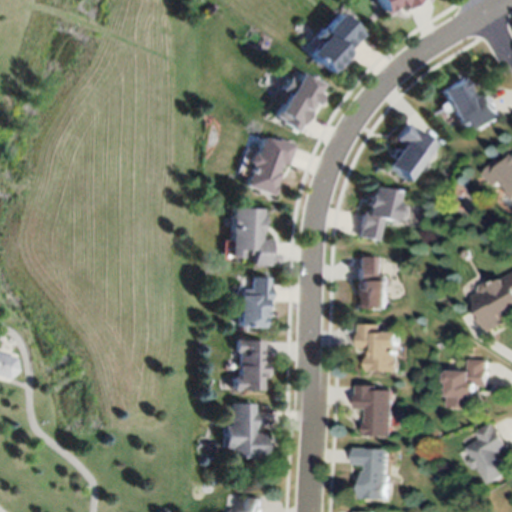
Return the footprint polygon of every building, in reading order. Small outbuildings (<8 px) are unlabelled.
[(417,0),(406,7),(402,1),(383,13),(375,0),(417,0)] [(336,11),(361,34),(345,51),(349,55),(331,75),(307,53),(324,33),(319,29),(336,11)] [(296,72),(317,85),(313,92),(317,95),(311,104),(307,101),(302,108),(308,112),(296,131),(280,121),(281,120),(272,115),(283,95),(276,91),(285,76),(291,79),(296,72)] [(442,87),(463,75),(474,95),(477,93),(479,97),(487,92),(500,115),(478,127),(474,121),(464,127),(442,87)] [(404,122),(434,143),(422,159),(420,158),(406,178),(387,164),(402,144),(393,138),(404,122)] [(260,136),(273,140),(273,138),(291,144),(284,164),(278,162),(275,171),(279,172),(271,194),(245,186),(251,165),(249,164),(247,160),(248,155),(251,153),(254,154),(260,136)] [(483,174),(497,159),(502,164),(511,154),(511,197),(507,193),(511,189),(502,181),(497,186),(483,174)] [(358,235),(364,210),(368,211),(369,205),(366,204),(369,192),(372,193),(374,184),(400,190),(397,200),(400,201),(396,222),(384,220),(379,239),(358,235)] [(230,206),(260,207),(260,216),(263,216),(263,227),(259,227),(259,239),(270,239),(270,264),(251,264),(251,248),(242,248),(242,258),(230,258),(230,206)] [(467,249),(470,253),(468,257),(463,257),(460,253),(462,249),(467,249)] [(360,256),(377,256),(377,278),(385,278),(385,306),(364,306),(364,293),(360,293),(360,256)] [(511,272),(511,310),(502,316),(506,322),(489,331),(476,308),(479,307),(472,295),(480,291),(479,288),(481,284),(487,281),(493,284),(511,272)] [(251,276),(268,276),(268,286),(269,286),(269,301),(261,301),(261,325),(236,324),(237,294),(243,294),(243,289),(251,289),(251,276)] [(357,322),(378,323),(378,330),(397,331),(395,372),(364,370),(365,354),(369,354),(369,349),(355,349),(357,322)] [(263,339),(263,362),(266,362),(266,380),(262,380),(261,390),(230,390),(231,376),(235,376),(235,363),(239,363),(239,352),(233,352),(234,338),(263,339)] [(0,350),(16,355),(19,366),(8,379),(0,376),(0,350)] [(468,359),(488,359),(488,385),(475,385),(475,393),(480,393),(480,403),(473,403),(473,407),(448,407),(448,381),(445,381),(445,369),(468,369),(468,359)] [(390,389),(389,434),(363,433),(364,407),(354,407),(354,384),(373,384),(373,389),(390,389)] [(229,402),(252,403),(252,431),(264,431),(263,457),(235,456),(235,450),(226,450),(226,447),(219,447),(219,426),(228,427),(229,402)] [(467,447),(481,438),(477,431),(491,422),(496,430),(498,429),(508,445),(496,453),(499,458),(502,456),(505,461),(508,459),(511,465),(511,470),(489,485),(478,468),(474,470),(468,461),(473,457),(467,447)] [(386,448),(384,497),(360,497),(361,471),(365,471),(365,463),(351,462),(351,447),(386,448)] [(230,511),(231,510),(235,511),(238,511),(239,496),(262,497),(261,506),(263,506),(262,511),(230,511)]
